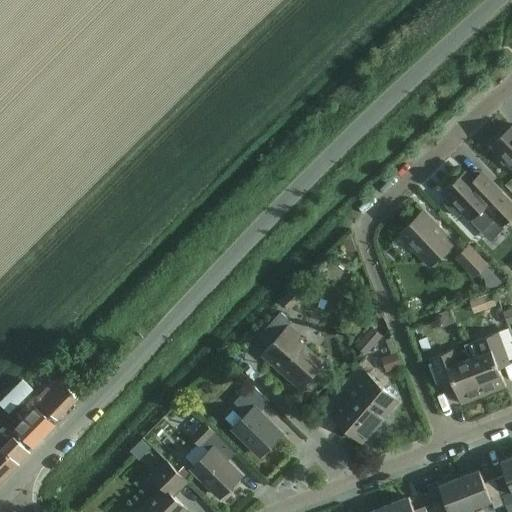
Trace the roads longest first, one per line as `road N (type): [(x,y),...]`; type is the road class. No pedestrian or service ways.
road 1 (unclassified): [(123,369),(361,125),(497,0)]
road 2 (residential): [(446,444),(367,237),(371,216),(511,85)]
road 3 (residential): [(348,480),(329,445),(228,351)]
road 4 (residential): [(4,498),(123,369)]
